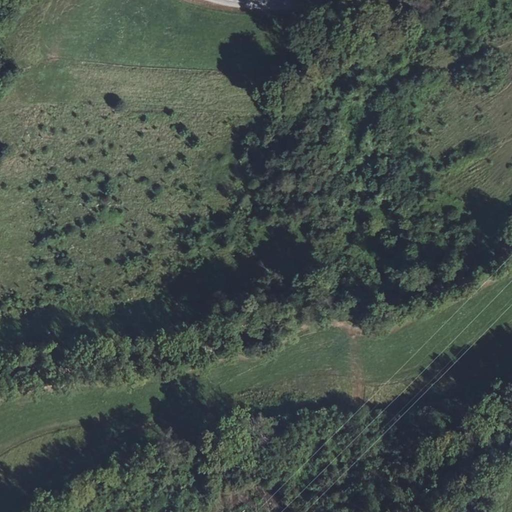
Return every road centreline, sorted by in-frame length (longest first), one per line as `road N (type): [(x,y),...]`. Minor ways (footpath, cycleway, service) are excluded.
road 1 (track): [(511,239),(402,297),(314,308),(253,337),(0,376)]
road 2 (tertiary): [(224,0),(350,0)]
